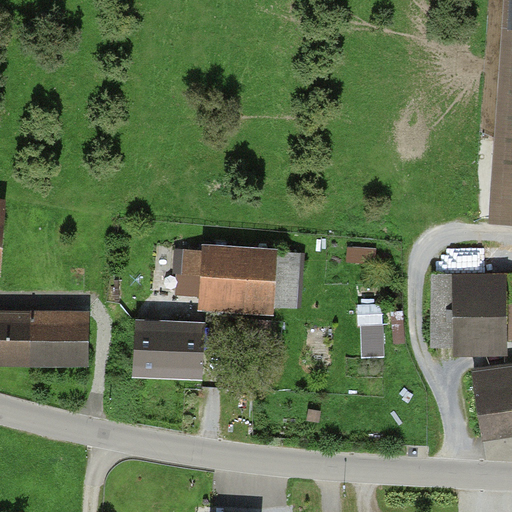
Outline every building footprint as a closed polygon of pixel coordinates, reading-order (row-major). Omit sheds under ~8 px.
[(511,0),(500,226),(511,226),(511,0)] [(19,201),(0,198),(0,285),(12,287),(19,201)] [(216,253),(197,252),(195,276),(219,277),(217,307),(288,311),(292,246),(217,242),(216,253)] [(511,274),(445,273),(443,351),(511,352),(511,274)] [(101,312),(0,309),(0,364),(100,367),(101,312)] [(224,323),(153,320),(151,375),(222,379),(224,323)] [(387,353),(387,320),(363,321),(364,353),(387,353)] [(511,367),(483,372),(492,440),(511,437),(511,367)]
